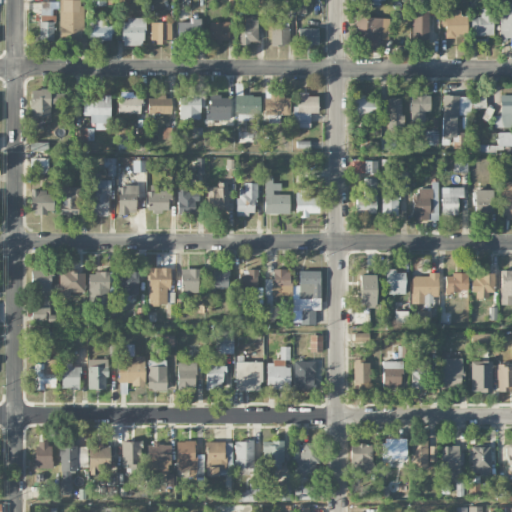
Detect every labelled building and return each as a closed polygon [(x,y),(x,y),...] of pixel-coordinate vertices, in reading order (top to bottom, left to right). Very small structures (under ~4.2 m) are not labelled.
[(59,0),(60,42),(83,42),(82,0),(59,0)] [(39,41),(54,42),(54,16),(50,16),(50,8),(56,8),(56,2),(40,2),(39,41)] [(296,14),(304,14),(304,3),(296,3),(296,14)] [(511,7),(500,7),(500,40),(511,40),(511,7)] [(493,35),(492,9),(480,9),(480,17),(472,17),(473,36),(493,35)] [(412,12),(411,42),(428,43),(429,12),(412,12)] [(441,28),(444,27),(445,37),(466,36),(466,16),(460,16),(460,12),(441,13),(441,28)] [(177,22),(178,40),(201,40),(200,18),(189,19),(189,22),(177,22)] [(381,18),(356,18),(355,44),(381,45),(381,18)] [(89,20),(89,42),(112,41),(111,25),(106,25),(106,19),(89,20)] [(144,19),(122,19),(122,46),(144,46),(144,19)] [(239,27),(239,43),(258,43),(257,20),(247,20),(248,27),(239,27)] [(150,42),(170,43),(170,23),(150,22),(150,42)] [(233,23),(210,22),(209,40),(233,41),(233,23)] [(270,23),(271,45),(288,45),(288,23),(270,23)] [(298,45),(318,45),(318,28),(298,28),(298,45)] [(260,96),(240,95),(241,86),(236,86),(235,119),(251,120),(252,113),(260,114),(260,96)] [(30,116),(50,117),(51,103),(65,103),(65,93),(52,93),(52,90),(31,89),(30,116)] [(292,106),(293,128),(309,127),(309,114),(318,113),(317,97),(309,97),(308,92),(296,92),(297,106),(292,106)] [(430,93),(410,93),(410,122),(424,122),(424,112),(429,112),(430,93)] [(511,94),(500,95),(501,126),(511,125),(511,94)] [(179,95),(179,120),(200,120),(200,108),(204,108),(204,95),(179,95)] [(265,123),(276,123),(276,115),(290,115),(290,96),(266,95),(265,123)] [(441,145),(459,145),(459,131),(456,131),(457,115),(470,116),(471,96),(442,95),(441,145)] [(110,96),(82,96),(82,116),(90,116),(90,123),(95,123),(95,130),(110,130),(110,96)] [(229,96),(209,97),(209,110),(206,110),(206,121),(230,120),(229,96)] [(118,97),(118,113),(140,114),(141,97),(118,97)] [(171,114),(171,97),(148,97),(148,114),(171,114)] [(373,115),(373,98),(355,97),(354,115),(373,115)] [(485,97),(474,97),(475,109),(486,108),(485,97)] [(402,99),(387,98),(387,131),(401,131),(402,99)] [(75,141),(94,140),(93,128),(75,128),(75,141)] [(511,132),(497,133),(497,147),(511,146),(511,132)] [(30,152),(48,151),(47,142),(30,142),(30,152)] [(47,158),(30,158),(30,174),(47,174),(47,158)] [(467,173),(467,160),(454,159),(454,172),(467,173)] [(350,162),(351,174),(372,172),(371,161),(350,162)] [(264,214),(289,214),(289,193),(281,193),(281,183),(272,184),(272,176),(264,176),(264,214)] [(375,213),(376,178),(362,178),(361,199),(355,199),(354,212),(375,213)] [(109,180),(97,180),(96,190),(90,190),(89,216),(109,216),(109,180)] [(79,215),(80,188),(68,188),(68,182),(60,182),(59,214),(79,215)] [(511,182),(501,182),(500,215),(511,215),(511,182)] [(237,215),(256,216),(256,183),(237,183),(237,215)] [(413,220),(438,219),(437,183),(431,183),(431,189),(413,189),(413,220)] [(136,214),(136,186),(117,186),(118,214),(136,214)] [(146,211),(169,211),(170,187),(147,186),(146,211)] [(207,211),(228,211),(228,187),(207,188),(207,211)] [(441,188),(441,216),(457,216),(457,198),(463,198),(462,188),(441,188)] [(493,190),(474,189),(473,213),(493,213),(493,190)] [(54,195),(46,194),(46,191),(31,191),(30,213),(54,214),(54,195)] [(198,191),(177,191),(177,212),(197,213),(198,191)] [(308,216),(308,214),(319,213),(318,198),(309,198),(309,191),(295,191),(296,216),(308,216)] [(148,295),(169,296),(169,268),(148,268),(148,295)] [(199,269),(180,269),(180,292),(199,292),(199,269)] [(229,289),(230,270),(209,270),(209,289),(229,289)] [(291,296),(291,270),(273,270),(273,280),(264,280),(264,316),(272,316),(272,296),(291,296)] [(511,270),(500,271),(501,305),(511,305),(511,270)] [(32,271),(31,298),(50,298),(51,271),(32,271)] [(257,290),(258,271),(240,271),(240,290),(257,290)] [(320,271),(299,271),(298,298),(292,298),(292,310),(300,310),(300,324),(315,325),(315,311),(319,311),(320,271)] [(404,295),(405,271),(384,271),(383,294),(404,295)] [(84,293),(84,272),(59,272),(59,298),(71,298),(71,292),(84,293)] [(88,273),(89,305),(109,304),(108,272),(88,273)] [(139,272),(118,272),(117,294),(138,295),(139,272)] [(411,276),(411,304),(436,304),(437,273),(428,273),(428,276),(411,276)] [(492,273),(480,273),(480,279),(473,278),(473,298),(491,299),(492,273)] [(444,292),(466,292),(467,274),(445,274),(444,292)] [(359,307),(375,306),(375,275),(359,275),(359,307)] [(175,293),(167,292),(165,322),(173,322),(175,293)] [(48,308),(32,308),(32,321),(48,320),(48,308)] [(430,311),(417,312),(418,325),(430,324),(430,311)] [(395,323),(405,323),(405,312),(396,312),(395,323)] [(368,342),(368,334),(353,333),(353,341),(368,342)] [(489,334),(470,334),(470,350),(489,349),(489,334)] [(174,347),(174,335),(164,335),(163,346),(174,347)] [(309,352),(322,352),(322,336),(310,335),(309,352)] [(134,356),(133,345),(122,345),(122,356),(134,356)] [(288,389),(288,360),(289,360),(289,349),(280,348),(279,362),(267,362),(266,388),(288,389)] [(144,356),(135,356),(135,361),(118,361),(118,385),(144,384),(144,356)] [(461,359),(441,358),(440,385),(461,385),(461,359)] [(353,388),(370,388),(369,360),(353,361),(353,388)] [(401,361),(382,362),(382,387),(401,387),(401,361)] [(470,392),(491,392),(491,361),(471,361),(470,392)] [(177,390),(195,390),(194,362),(177,363),(177,390)] [(235,391),(261,390),(261,362),(235,362),(235,391)] [(313,362),(294,362),(293,390),(313,390),(313,362)] [(44,364),(33,364),(34,389),(54,389),(54,374),(44,374),(44,364)] [(61,389),(79,389),(79,365),(61,365),(61,389)] [(87,365),(87,389),(106,390),(106,365),(87,365)] [(511,366),(497,365),(496,392),(511,391),(511,366)] [(222,389),(222,366),(205,366),(205,389),(222,389)] [(166,367),(147,367),(147,391),(166,391),(166,367)] [(410,388),(425,388),(425,370),(410,371),(410,388)] [(405,459),(405,438),(380,438),(380,458),(405,459)] [(35,469),(51,469),(50,441),(35,442),(35,469)] [(176,442),(177,471),(198,470),(197,456),(194,456),(194,441),(176,442)] [(254,469),(253,441),(234,441),(235,469),(254,469)] [(282,441),(262,441),(263,470),(283,470),(282,441)] [(121,442),(120,470),(140,471),(141,443),(121,442)] [(231,442),(206,442),(205,476),(230,476),(231,442)] [(316,478),(317,443),(301,442),(301,459),(294,458),(293,477),(316,478)] [(412,470),(427,469),(427,442),(411,442),(412,470)] [(88,444),(89,473),(110,473),(109,444),(88,444)] [(170,445),(147,444),(146,472),(169,473),(170,445)] [(372,445),(350,444),(349,470),(371,471),(372,445)] [(60,495),(70,495),(70,469),(85,469),(85,446),(60,446),(60,495)] [(441,446),(440,473),(458,473),(458,446),(441,446)] [(490,473),(490,447),(471,447),(472,473),(490,473)] [(469,498),(479,498),(478,476),(468,476),(469,498)] [(238,502),(261,501),(260,483),(249,484),(249,492),(238,492),(238,502)] [(277,500),(290,501),(291,486),(278,485),(277,500)] [(313,486),(294,486),(294,500),(312,500),(313,486)]
